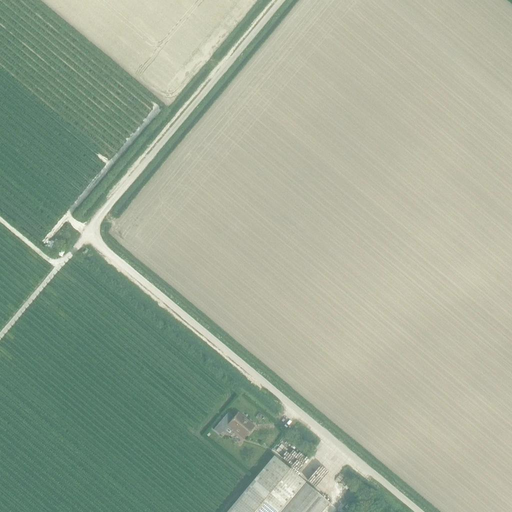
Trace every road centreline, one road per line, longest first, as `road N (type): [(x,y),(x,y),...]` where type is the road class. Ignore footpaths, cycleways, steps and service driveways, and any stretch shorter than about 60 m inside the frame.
road 1 (unclassified): [(416,511),(86,235),(280,0)]
road 2 (track): [(86,235),(69,213),(156,109)]
road 3 (track): [(86,235),(0,334)]
